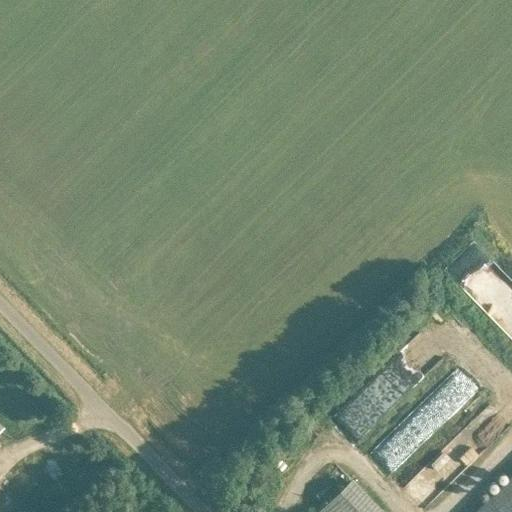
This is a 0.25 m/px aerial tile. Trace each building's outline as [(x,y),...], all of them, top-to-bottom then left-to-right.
[(447,270),(498,309),(511,292),(460,253),(447,270)] [(370,471),(462,391),(441,368),(427,380),(439,394),(432,400),(431,400),(419,410),(411,401),(353,451),(370,471)] [(408,508),(492,429),(472,408),(389,487),(408,508)] [(511,511),(511,476),(475,511),(511,511)] [(385,511),(352,478),(316,511),(385,511)]
